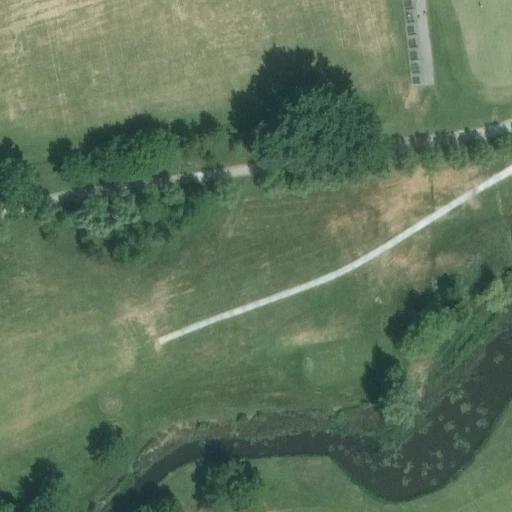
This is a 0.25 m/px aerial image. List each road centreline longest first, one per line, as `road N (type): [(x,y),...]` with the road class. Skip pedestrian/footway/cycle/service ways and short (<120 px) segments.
road 1 (track): [(511,127),(0,211)]
road 2 (track): [(511,168),(341,272),(160,341)]
